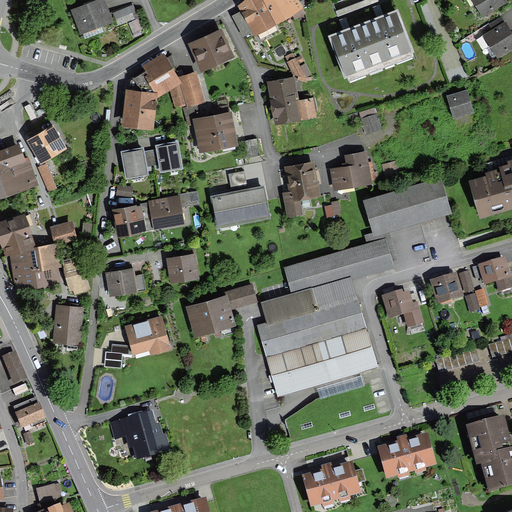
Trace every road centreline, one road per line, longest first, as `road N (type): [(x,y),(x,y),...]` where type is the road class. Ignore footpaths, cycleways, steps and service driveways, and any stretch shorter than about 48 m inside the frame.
road 1 (residential): [(97,511),(406,421)]
road 2 (residential): [(485,254),(394,279),(367,299),(406,421)]
road 3 (residential): [(0,64),(78,81),(229,0)]
road 4 (secondary): [(97,511),(0,297)]
